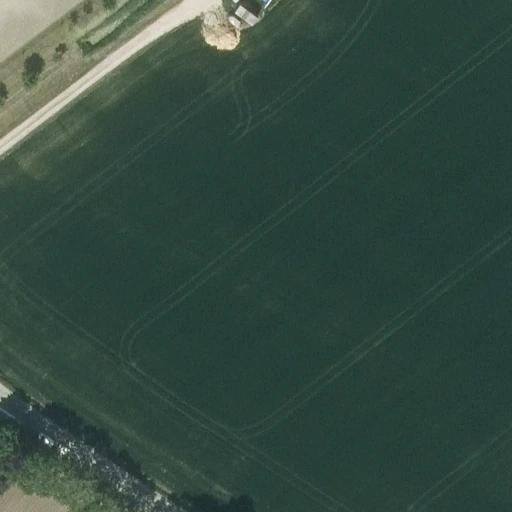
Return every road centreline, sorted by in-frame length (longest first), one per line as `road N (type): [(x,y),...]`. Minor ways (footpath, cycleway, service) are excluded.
road 1 (track): [(0,146),(189,0)]
road 2 (unclassified): [(157,511),(0,404)]
